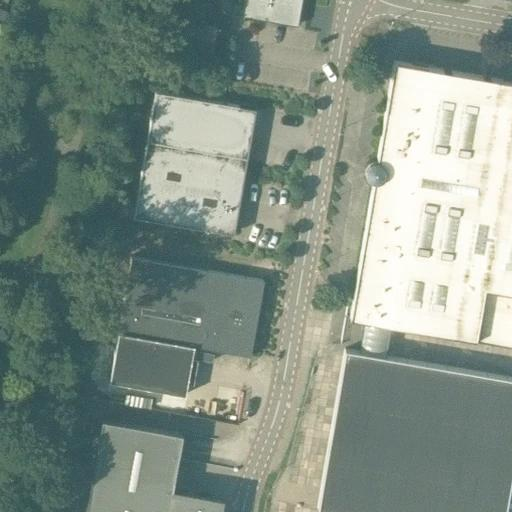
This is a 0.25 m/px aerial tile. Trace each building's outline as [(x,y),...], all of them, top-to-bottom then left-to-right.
[(244,0),(242,16),(297,26),(301,0),(244,0)] [(209,64),(216,26),(214,24),(212,26),(206,25),(205,23),(203,24),(197,23),(195,21),(194,23),(187,21),(186,20),(184,21),(178,59),(192,61),(195,62),(195,61),(209,64)] [(370,179),(373,180),(349,318),(475,340),(484,288),(511,293),(511,81),(393,61),(376,160),(375,160),(372,160),(370,161),(369,162),(367,163),(366,164),(365,166),(364,167),(364,168),(364,170),(364,171),(364,173),(365,174),(366,176),(367,177),(369,179),(370,179)] [(233,234),(246,157),(255,109),(155,91),(133,217),(233,234)] [(185,396),(193,347),(250,357),(264,280),(131,257),(108,382),(185,396)] [(511,377),(344,349),(317,508),(339,511),(504,511),(511,468),(511,377)] [(180,434),(101,420),(83,511),(215,511),(217,502),(170,493),(180,434)]
